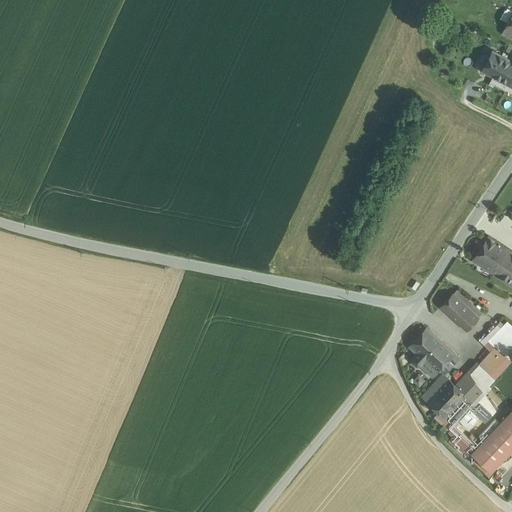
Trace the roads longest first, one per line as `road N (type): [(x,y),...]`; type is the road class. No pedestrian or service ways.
road 1 (tertiary): [(0,222),(413,309)]
road 2 (unclassified): [(384,357),(433,439),(511,511)]
road 3 (unclassified): [(259,511),(384,357)]
road 4 (tertiary): [(511,161),(413,309)]
